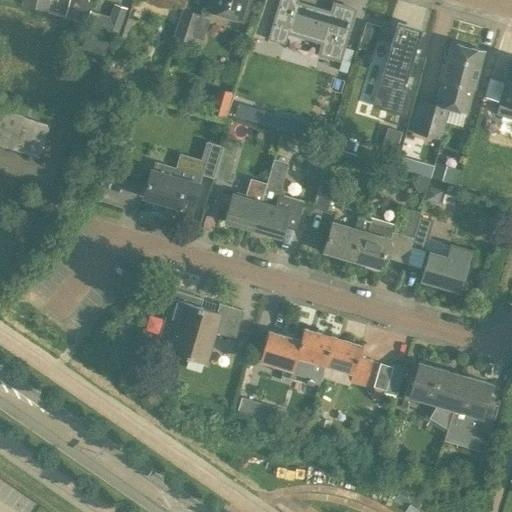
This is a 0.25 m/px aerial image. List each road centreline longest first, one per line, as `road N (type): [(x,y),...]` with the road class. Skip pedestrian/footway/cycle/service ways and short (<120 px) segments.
road 1 (residential): [(118,234),(489,343),(511,336)]
road 2 (primary): [(187,511),(164,485),(0,373)]
road 3 (primary): [(0,402),(162,511)]
